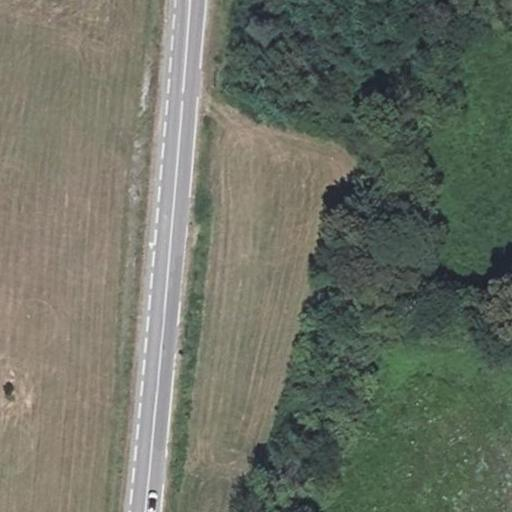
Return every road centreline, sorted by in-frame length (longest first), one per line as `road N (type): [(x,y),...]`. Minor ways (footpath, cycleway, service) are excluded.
road 1 (track): [(284,511),(315,418),(407,208),(435,0)]
road 2 (secondary): [(190,0),(144,511)]
